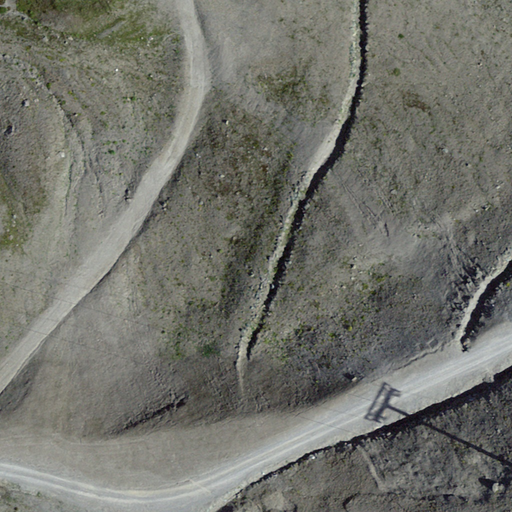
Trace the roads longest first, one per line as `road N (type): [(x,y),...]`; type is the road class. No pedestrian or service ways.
road 1 (track): [(188,511),(511,338)]
road 2 (track): [(0,471),(164,511)]
